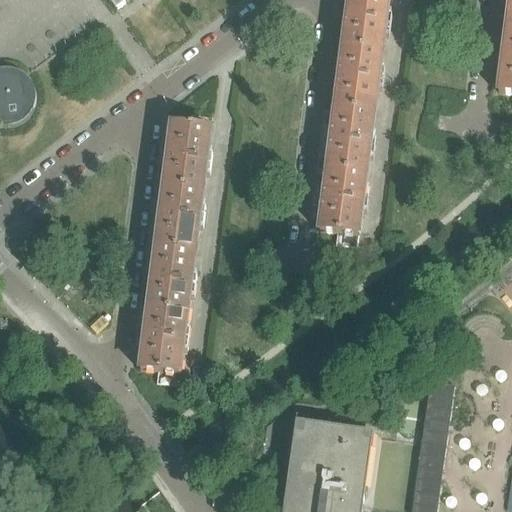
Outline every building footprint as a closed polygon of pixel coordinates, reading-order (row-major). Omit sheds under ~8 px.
[(106,0),(116,13),(133,0),(106,0)] [(348,0),(342,54),(381,59),(388,0),(348,0)] [(511,37),(506,36),(498,99),(511,100),(511,37)] [(374,118),(381,59),(342,54),(335,113),(374,118)] [(15,73),(12,73),(9,72),(6,72),(3,72),(1,73),(0,72),(0,129),(2,130),(7,130),(12,130),(17,128),(22,126),(26,123),(29,120),(32,116),(34,111),(35,106),(36,101),(35,99),(35,96),(35,94),(34,91),(33,89),(32,87),(31,85),(29,83),(27,81),(26,79),(23,77),(20,75),(18,74),(15,73)] [(366,178),(374,118),(335,113),(327,173),(366,178)] [(212,122),(211,122),(191,119),(190,129),(211,132),(212,122)] [(211,132),(190,129),(172,127),(164,190),(203,195),(211,132)] [(358,242),(366,178),(327,173),(319,237),(336,239),(358,242)] [(195,255),(203,195),(164,190),(157,251),(195,255)] [(357,252),(358,242),(336,239),(335,249),(357,252)] [(187,317),(195,255),(157,251),(149,312),(187,317)] [(179,381),(187,317),(149,312),(141,376),(159,378),(179,381)] [(178,390),(179,381),(159,378),(157,388),(178,390)] [(430,386),(411,511),(436,511),(454,389),(430,386)] [(85,455),(100,444),(84,423),(69,435),(85,455)] [(296,426),(283,511),(362,511),(373,437),(359,435),(329,430),(296,426)]
